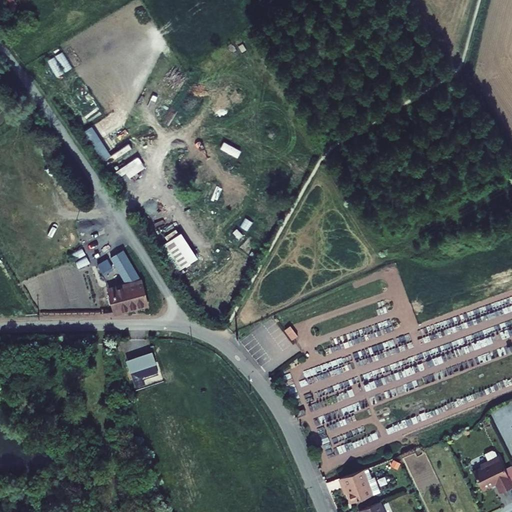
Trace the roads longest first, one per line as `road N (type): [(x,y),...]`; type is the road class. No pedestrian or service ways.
road 1 (unclassified): [(325,511),(268,394),(214,337),(176,324),(0,328)]
road 2 (track): [(0,46),(186,326)]
